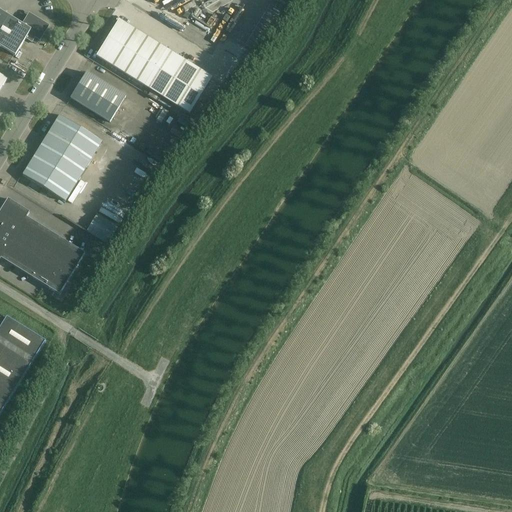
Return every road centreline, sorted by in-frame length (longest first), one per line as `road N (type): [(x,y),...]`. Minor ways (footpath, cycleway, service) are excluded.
road 1 (track): [(323,511),(347,447),(511,215)]
road 2 (residential): [(0,158),(89,8)]
